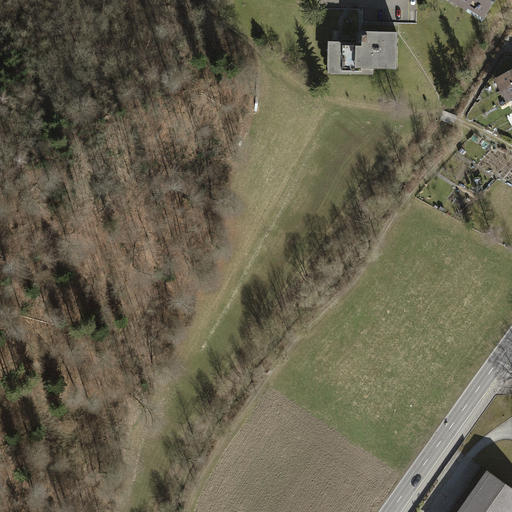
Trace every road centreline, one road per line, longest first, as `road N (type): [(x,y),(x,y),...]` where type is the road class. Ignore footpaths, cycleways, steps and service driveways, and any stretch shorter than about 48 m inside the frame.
road 1 (track): [(262,60),(323,99),(439,116),(511,149)]
road 2 (secondary): [(391,511),(511,343)]
